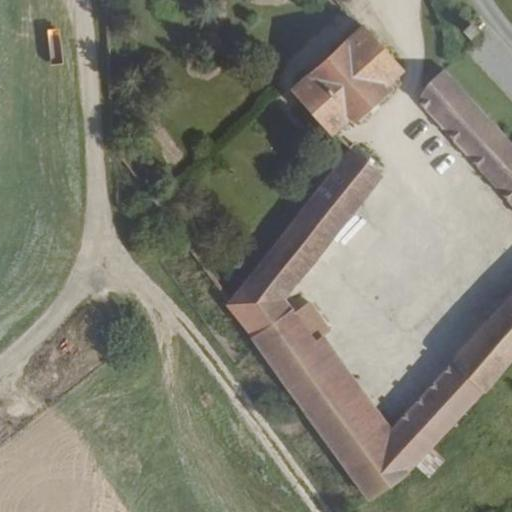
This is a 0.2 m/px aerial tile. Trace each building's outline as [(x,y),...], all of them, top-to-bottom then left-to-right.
[(383,80),(402,61),(362,20),(340,42),(345,48),(317,74),(310,68),(291,85),(331,125),(348,109),(354,113),(385,83),(383,80)] [(472,40),(481,31),(477,27),(472,22),(463,31),(472,40)] [(511,148),(439,67),(414,95),(511,205),(511,148)] [(277,287),(380,172),(347,144),(223,296),(248,330),(285,302),(277,287)] [(511,283),(385,418),(344,463),(365,492),(406,469),(480,386),(493,370),(505,358),(511,349),(511,283)] [(326,323),(307,296),(289,308),(310,335),(320,328),(326,323)] [(289,308),(285,302),(248,330),(344,463),(385,418),(320,328),(310,335),(289,308)] [(499,378),(493,370),(480,386),(485,390),(499,378)] [(433,449),(416,466),(428,478),(445,461),(433,449)]
